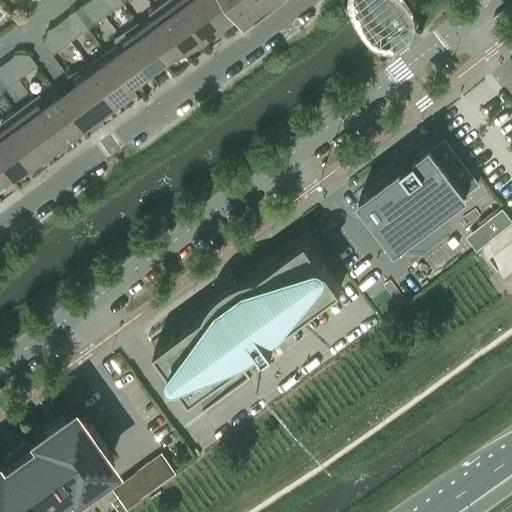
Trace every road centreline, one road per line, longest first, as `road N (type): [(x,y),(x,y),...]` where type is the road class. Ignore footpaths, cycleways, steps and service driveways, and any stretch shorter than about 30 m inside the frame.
road 1 (tertiary): [(418,58),(0,367)]
road 2 (residential): [(307,0),(0,228)]
